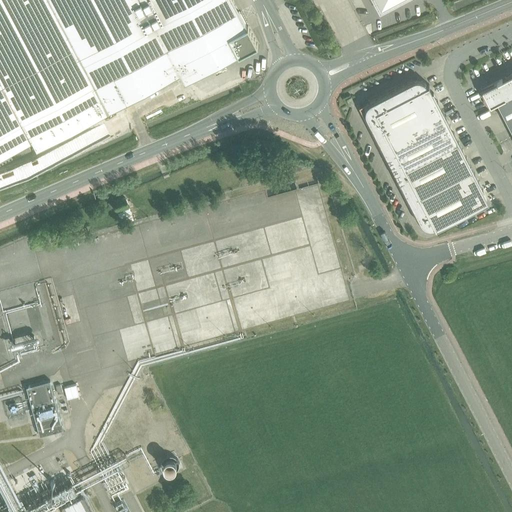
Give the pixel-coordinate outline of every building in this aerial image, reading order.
[(37,149),(109,111),(50,0),(0,0),(0,156),(32,140),(37,149)] [(50,0),(109,111),(180,74),(184,82),(238,54),(238,55),(258,45),(248,26),(247,26),(233,0),(50,0)] [(497,101),(511,130),(511,73),(511,74),(511,73),(504,76),(505,77),(482,89),(490,105),(497,101)] [(412,78),(370,100),(371,101),(369,102),(368,104),(367,105),(366,107),(365,109),(365,111),(365,112),(366,114),(366,116),(365,117),(419,223),(421,222),(422,223),(423,225),(424,226),(426,227),(428,227),(430,228),(432,227),(433,227),(435,226),(436,228),(478,207),(477,205),(487,200),(481,190),(483,189),(433,92),(431,93),(428,86),(430,86),(429,84),(427,85),(426,83),(425,82),(424,81),(422,80),(420,79),(418,79),(416,79),(414,79),(413,80),(412,78)] [(13,152),(16,158),(31,150),(28,145),(13,152)] [(130,206),(125,195),(113,200),(118,211),(130,206)] [(113,200),(108,202),(112,214),(118,212),(118,211),(113,200)] [(50,380),(26,386),(40,436),(64,429),(50,380)] [(76,383),(65,386),(68,398),(79,395),(76,383)] [(64,502),(63,505),(66,511),(93,511),(83,492),(64,502)] [(127,511),(122,502),(116,505),(119,511),(127,511)]
